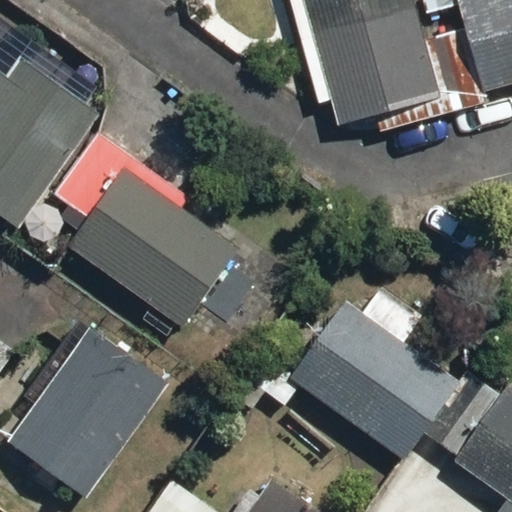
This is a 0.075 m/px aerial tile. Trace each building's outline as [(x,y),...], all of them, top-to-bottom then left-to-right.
[(511,0),(293,0),(318,98),(332,95),(338,118),(425,96),(429,112),(504,93),(502,84),(511,81),(511,0)] [(0,206),(25,224),(108,113),(35,58),(21,77),(0,60),(0,206)] [(135,159),(78,237),(195,322),(252,244),(135,159)] [(371,307),(352,294),(296,376),(311,386),(294,412),(343,446),(361,420),(415,457),(470,376),(414,339),(428,318),(384,288),(371,307)] [(185,383),(104,321),(19,432),(99,494),(185,383)] [(0,433),(6,426),(0,421),(0,381),(23,352),(0,334),(0,433)] [(511,511),(511,384),(510,388),(481,369),(434,440),(511,490),(511,503),(506,511),(511,511)] [(268,491),(257,483),(237,511),(338,511),(281,472),(268,491)]
